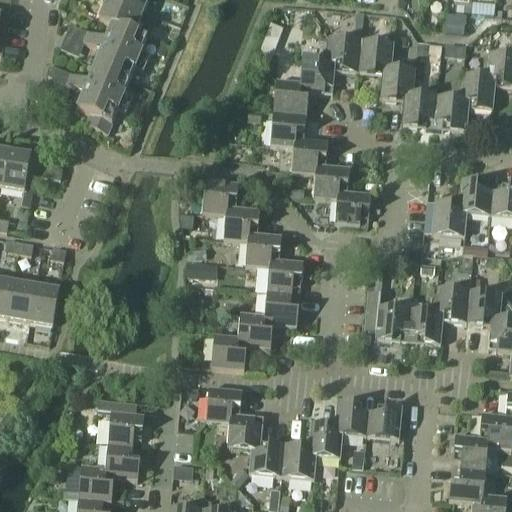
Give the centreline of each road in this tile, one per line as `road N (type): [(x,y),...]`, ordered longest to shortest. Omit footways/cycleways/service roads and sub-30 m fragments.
road 1 (residential): [(400,154),(391,254),(338,248),(328,385)]
road 2 (residential): [(131,164),(29,129),(20,106)]
road 3 (residential): [(428,386),(418,511)]
